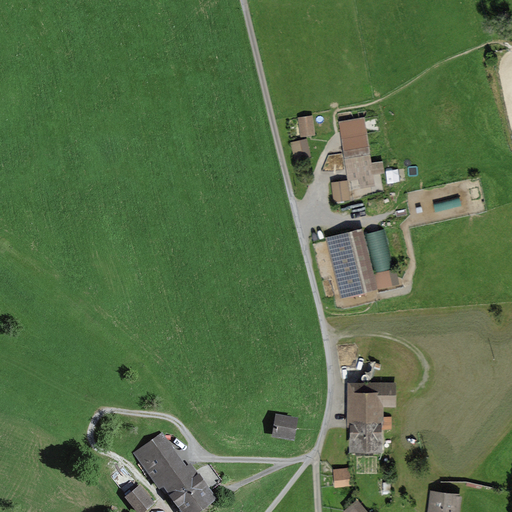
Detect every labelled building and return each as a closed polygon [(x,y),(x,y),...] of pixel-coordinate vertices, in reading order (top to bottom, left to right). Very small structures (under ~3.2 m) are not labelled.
[(313,129),(311,117),(300,119),(301,131),(313,129)] [(380,162),(368,165),(362,120),(343,124),(353,178),(361,176),(363,186),(372,185),(370,173),(382,171),(380,162)] [(291,145),(296,162),(310,158),(305,141),(291,145)] [(399,171),(387,172),(388,183),(400,182),(399,171)] [(331,186),(334,204),(348,202),(345,184),(331,186)] [(459,196),(434,204),(437,213),(462,205),(459,196)] [(342,294),(373,287),(360,232),(328,240),(342,294)] [(378,405),(393,405),(393,384),(354,384),(354,448),(378,449),(378,405)] [(289,437),(291,422),(279,419),(276,434),(289,437)] [(136,454),(158,485),(166,480),(188,511),(208,496),(204,490),(220,479),(208,464),(199,465),(190,471),(188,467),(182,471),(158,439),(136,454)] [(349,484),(349,474),(340,475),(341,485),(349,484)] [(152,502),(139,486),(126,496),(139,511),(152,502)] [(432,493),(429,511),(457,511),(460,496),(432,493)] [(365,511),(356,501),(344,511),(365,511)]
